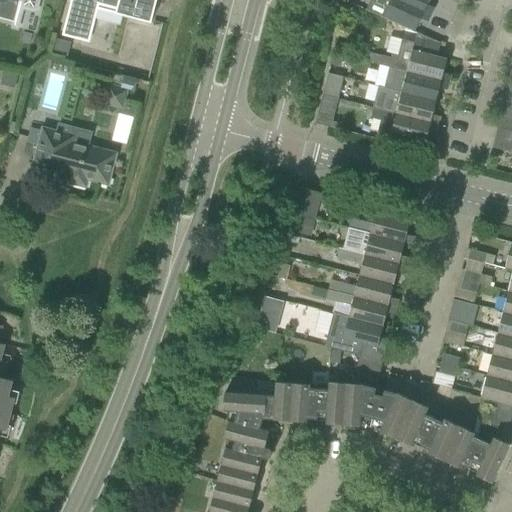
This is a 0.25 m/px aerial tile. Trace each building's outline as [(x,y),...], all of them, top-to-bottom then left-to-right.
[(0,0),(0,19),(10,22),(14,23),(20,0),(0,0)] [(71,0),(62,36),(76,40),(76,39),(88,42),(98,5),(124,11),(122,16),(151,24),(156,0),(71,0)] [(370,0),(366,11),(382,18),(387,21),(396,25),(397,25),(415,33),(420,20),(429,23),(432,16),(395,0),(370,0)] [(395,0),(432,16),(435,9),(427,5),(429,1),(429,0),(395,0)] [(387,21),(385,28),(395,32),(397,25),(396,25),(387,21)] [(389,68),(449,84),(451,76),(443,74),(446,60),(438,57),(441,44),(416,34),(414,43),(401,40),(397,56),(392,54),(391,59),(382,56),(380,66),(389,68)] [(55,40),(51,54),(66,58),(70,44),(55,40)] [(344,56),(333,53),(330,65),(341,68),(344,56)] [(373,54),(371,63),(380,66),(382,56),(373,54)] [(389,68),(384,88),(401,93),(436,102),(439,89),(448,91),(449,84),(389,68)] [(16,87),(18,75),(4,72),(1,83),(16,87)] [(343,78),(328,74),(321,99),(337,103),(343,78)] [(107,85),(102,105),(119,109),(124,111),(125,103),(129,90),(121,88),(124,78),(113,75),(110,85),(107,85)] [(124,78),(121,88),(129,90),(131,91),(134,87),(136,79),(125,76),(124,78)] [(396,114),(439,125),(441,117),(432,115),(436,102),(401,93),(384,88),(379,87),(373,109),(396,115),(396,114)] [(511,113),(511,99),(505,98),(502,111),(511,113)] [(321,99),(315,124),(331,128),(337,103),(321,99)] [(119,109),(118,115),(132,119),(136,106),(125,103),(124,111),(119,109)] [(396,115),(373,109),(371,119),(380,121),(378,132),(425,144),(428,130),(437,133),(439,125),(396,114),(396,115)] [(58,124),(56,132),(43,129),(42,132),(31,129),(27,144),(38,147),(33,166),(68,175),(66,183),(85,188),(87,180),(99,183),(108,185),(116,154),(96,149),(88,147),(92,133),(58,124)] [(511,132),(497,129),(496,133),(496,134),(494,139),(511,143),(511,132)] [(511,143),(494,139),(492,148),(511,153),(511,143)] [(299,188),(292,214),(296,215),(315,220),(321,194),(299,188)] [(404,243),(412,246),(415,238),(406,235),(410,221),(375,213),(372,225),(356,221),(352,219),(349,229),(354,230),(404,243)] [(296,215),(292,231),(311,236),(315,220),(296,215)] [(344,250),(407,266),(409,259),(401,256),(404,243),(354,230),(349,229),(344,250)] [(289,237),(288,243),(297,246),(299,240),(289,237)] [(359,276),(393,285),(397,271),(405,274),(407,266),(344,250),(339,248),(336,258),(362,265),(359,276)] [(468,260),(483,264),(484,264),(493,266),(495,257),(470,250),(468,260)] [(280,264),(277,278),(286,280),(290,267),(280,264)] [(465,271),(463,279),(462,281),(478,285),(489,288),(492,278),(465,271)] [(338,293),(396,308),(398,300),(390,298),(393,285),(359,276),(356,287),(340,283),(338,293)] [(460,279),(459,278),(456,289),(476,294),(478,285),(462,281),(463,279),(460,279)] [(270,286),(267,298),(280,301),(283,289),(270,286)] [(348,318),(383,327),(386,313),(394,315),(396,308),(338,293),(337,293),(328,291),(326,300),(351,306),(348,317),(348,318)] [(511,292),(508,292),(503,313),(511,315),(511,292)] [(264,297),(260,314),(279,318),(283,302),(280,301),(267,298),(264,297)] [(453,300),(447,321),(448,321),(452,322),(466,326),(468,326),(472,327),(477,306),(453,300)] [(359,356),(383,362),(388,342),(379,340),(383,327),(348,318),(348,317),(333,313),(324,347),(359,356)] [(511,315),(503,313),(497,334),(511,337),(511,315)] [(466,326),(452,322),(448,321),(445,330),(465,336),(468,326),(466,326)] [(0,429),(6,431),(14,398),(8,396),(12,381),(2,378),(7,363),(0,361),(5,345),(0,344),(0,335),(2,327),(0,326),(0,429)] [(248,343),(258,348),(265,337),(255,331),(248,343)] [(511,337),(497,334),(492,355),(511,359),(511,337)] [(331,351),(330,363),(339,364),(340,352),(331,351)] [(443,354),(441,364),(457,368),(459,358),(443,354)] [(511,359),(492,355),(486,376),(511,382),(511,359)] [(366,426),(374,395),(376,389),(370,388),(372,380),(378,381),(383,362),(359,356),(352,385),(328,383),(328,391),(310,389),(310,386),(257,381),(256,396),(225,393),(223,411),(236,412),(236,416),(234,423),(228,421),(224,439),(228,440),(209,511),(247,511),(261,458),(265,459),(268,459),(271,457),(272,454),(270,451),(268,449),(259,447),(261,439),(266,440),(268,431),(260,429),(263,419),(265,419),(265,414),(273,415),(272,420),(279,420),(279,413),(289,414),(289,421),(307,422),(307,419),(317,420),(317,413),(326,414),(325,424),(360,426),(360,424),(365,426),(364,428),(365,428),(366,426)] [(438,373),(455,377),(457,368),(441,364),(438,373)] [(435,372),(431,384),(452,390),(455,377),(438,373),(435,372)] [(511,382),(486,376),(481,397),(491,400),(511,405),(511,382)] [(396,394),(384,391),(382,397),(374,428),(374,430),(375,430),(375,428),(380,430),(379,431),(411,446),(415,437),(423,440),(420,446),(429,450),(428,453),(444,461),(447,455),(456,459),(454,465),(458,467),(459,468),(461,465),(469,469),(472,462),(480,466),(476,475),(492,483),(509,445),(505,444),(492,438),(489,445),(473,438),(475,434),(443,420),(442,423),(425,416),(428,409),(396,394)] [(511,418),(511,417),(511,405),(491,400),(489,412),(511,418)] [(511,418),(489,412),(485,424),(508,431),(511,418)] [(492,438),(505,444),(508,431),(485,424),(483,434),(492,438)]
